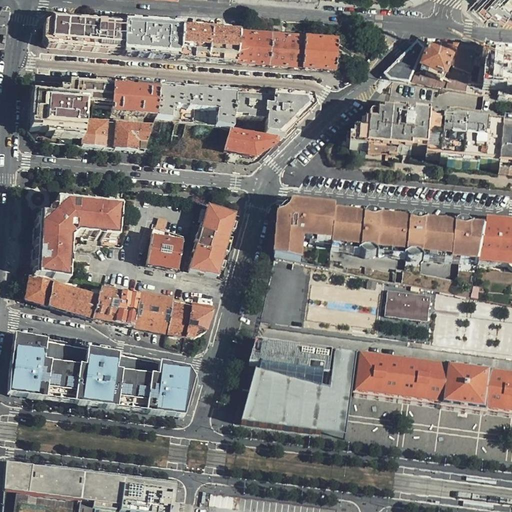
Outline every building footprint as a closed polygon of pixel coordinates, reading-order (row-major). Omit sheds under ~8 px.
[(511,0),(470,0),(486,15),(511,17),(511,0)] [(43,28),(39,45),(45,50),(120,56),(122,25),(100,23),(54,19),(43,28)] [(122,25),(120,56),(175,60),(177,30),(150,28),(122,25)] [(234,65),(236,34),(219,33),(194,31),(177,30),(175,60),(234,65)] [(267,67),(269,37),(253,36),(236,34),(234,65),(267,67)] [(299,71),(302,40),(269,37),(267,67),(299,71)] [(335,42),(302,40),(299,71),(332,73),(335,42)] [(388,81),(390,81),(391,81),(408,84),(422,50),(415,43),(399,61),(384,76),(388,81)] [(481,52),(510,55),(511,47),(481,44),(481,52)] [(439,50),(427,54),(421,69),(422,70),(421,73),(414,75),(410,84),(465,94),(475,53),(444,50),(439,50)] [(511,56),(475,53),(465,94),(511,110),(511,56)] [(33,144),(81,149),(83,122),(108,125),(108,116),(110,86),(92,84),(91,87),(88,86),(88,84),(73,83),(73,85),(67,85),(66,93),(56,92),(57,86),(34,83),(32,97),(29,96),(27,117),(26,137),(33,144)] [(154,120),(156,89),(110,85),(110,86),(108,116),(154,120)] [(175,124),(224,130),(230,130),(231,121),(233,95),(156,89),(154,120),(175,124)] [(262,137),(275,139),(280,140),(296,125),(295,123),(309,111),(308,106),(307,101),(284,99),(258,97),(233,95),(231,121),(260,123),(262,121),(262,118),(264,118),(262,137)] [(511,136),(501,136),(501,132),(478,130),(478,127),(427,122),(428,120),(387,116),(378,115),(377,120),(369,119),(368,128),(362,127),(362,137),(352,136),(352,142),(349,142),(348,152),(408,158),(409,155),(424,156),(424,159),(440,160),(439,162),(482,167),(483,164),(498,166),(497,172),(511,174),(511,177),(511,176),(511,136)] [(27,117),(25,116),(23,134),(29,144),(33,144),(26,137),(27,117)] [(81,149),(143,154),(151,130),(108,125),(83,122),(81,149)] [(255,159),(274,147),(275,143),(275,139),(262,137),(230,130),(224,130),(219,152),(223,153),(226,153),(255,159)] [(38,281),(52,284),(63,285),(64,276),(67,276),(69,277),(71,256),(70,256),(66,255),(67,241),(78,236),(87,237),(87,239),(87,242),(109,243),(109,242),(109,235),(117,236),(119,211),(114,210),(114,208),(114,206),(106,205),(92,204),(85,204),(69,203),(63,202),(62,207),(55,206),(54,211),(54,218),(45,217),(41,217),(41,225),(34,224),(34,232),(33,247),(33,253),(32,268),(32,275),(38,275),(38,281)] [(233,216),(208,208),(202,228),(200,234),(200,238),(196,237),(194,245),(197,246),(197,248),(195,255),(189,274),(216,279),(218,271),(220,263),(222,255),(227,239),(229,232),(231,224),(233,216)] [(476,266),(484,227),(480,226),(479,228),(471,227),(470,226),(467,228),(465,227),(465,229),(459,229),(460,227),(458,227),(456,226),(455,224),(453,225),(442,224),(440,223),(438,222),(437,223),(425,222),(423,221),(420,223),(418,223),(418,225),(413,225),(413,223),(411,223),(410,222),(408,220),(408,219),(407,221),(395,220),(394,218),(392,218),(390,219),(379,218),(378,217),(375,219),(373,219),(372,221),(367,221),(367,219),(364,217),(363,215),(361,216),(351,216),(350,214),(348,214),(347,219),(332,217),(332,212),(286,208),(287,209),(285,212),(285,214),(281,217),(280,217),(278,218),(276,217),(272,261),(310,268),(327,272),(329,253),(404,260),(421,262),(458,265),(476,266)] [(154,230),(163,233),(167,222),(158,219),(154,230)] [(511,266),(511,229),(506,229),(485,227),(478,263),(511,266)] [(152,230),(145,266),(176,272),(182,239),(163,233),(154,230),(152,230)] [(66,255),(70,256),(70,245),(81,239),(87,239),(87,237),(78,236),(67,241),(66,255)] [(231,241),(227,239),(222,255),(226,257),(231,241)] [(436,294),(470,300),(471,292),(476,266),(458,265),(457,283),(420,276),(421,262),(404,260),(403,274),(401,274),(399,286),(436,294)] [(25,303),(47,309),(51,288),(52,284),(38,281),(32,280),(23,278),(14,277),(15,288),(20,295),(24,302),(25,303)] [(377,280),(367,279),(366,289),(375,290),(377,280)] [(101,324),(113,326),(119,290),(102,287),(100,291),(98,291),(95,302),(91,322),(101,324)] [(78,318),(91,322),(95,302),(51,288),(47,309),(58,312),(78,318)] [(122,327),(131,329),(138,294),(119,290),(113,326),(122,327)] [(387,291),(384,317),(428,323),(432,297),(387,291)] [(138,294),(131,329),(148,333),(166,336),(171,306),(172,301),(138,294)] [(190,305),(172,301),(171,306),(190,309),(190,305)] [(210,309),(190,305),(190,309),(209,313),(210,309)] [(174,338),(183,339),(190,309),(171,306),(166,336),(174,338)] [(192,342),(204,335),(205,333),(210,314),(209,313),(190,309),(183,339),(188,340),(192,342)] [(15,337),(11,364),(9,397),(35,400),(87,407),(143,414),(182,420),(193,381),(186,370),(15,337)] [(333,356),(241,345),(236,389),(248,390),(243,427),(322,438),(329,388),(355,392),(354,397),(511,417),(511,377),(359,358),(359,359),(357,377),(330,373),(333,356)] [(359,359),(333,356),(330,373),(357,377),(359,359)] [(354,397),(355,392),(329,388),(322,438),(348,441),(354,397)] [(169,511),(174,486),(4,465),(1,511),(169,511)]
